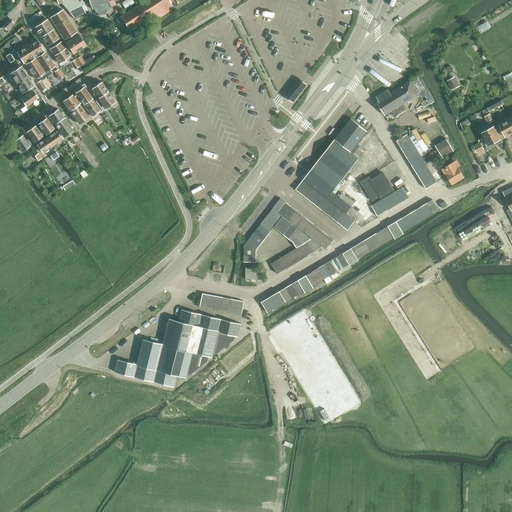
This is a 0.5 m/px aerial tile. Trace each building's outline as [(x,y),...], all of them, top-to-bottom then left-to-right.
[(75,0),(67,0),(65,1),(60,5),(62,4),(74,18),(85,13),(81,6),(75,0)] [(87,0),(92,10),(94,9),(96,14),(106,10),(107,12),(112,9),(111,7),(116,5),(113,0),(112,0),(111,0),(87,0)] [(120,17),(116,20),(119,24),(123,22),(128,30),(130,30),(133,34),(172,10),(169,4),(170,3),(167,0),(145,0),(120,17)] [(126,9),(134,4),(131,0),(128,0),(122,4),(126,9)] [(72,27),(69,22),(63,11),(50,18),(63,41),(76,33),(73,28),(75,28),(74,26),(72,27)] [(7,30),(14,24),(10,20),(3,26),(7,30)] [(40,38),(53,30),(47,20),(34,28),(40,38)] [(486,46),(491,43),(488,37),(491,35),(487,26),(479,30),(486,46)] [(53,30),(40,38),(46,47),(58,39),(53,30)] [(72,54),(77,51),(85,47),(78,36),(65,43),(72,54)] [(27,47),(34,58),(44,52),(37,41),(27,47)] [(53,56),(65,49),(61,42),(49,50),(53,56)] [(24,64),(34,58),(27,47),(17,53),(24,64)] [(65,49),(53,56),(57,63),(69,56),(65,49)] [(36,58),(40,65),(45,73),(54,67),(46,52),(36,58)] [(10,54),(6,57),(10,63),(15,60),(10,54)] [(81,56),(75,59),(80,66),(85,63),(81,56)] [(26,64),(30,72),(34,79),(44,73),(35,59),(26,64)] [(75,59),(70,62),(75,69),(80,66),(75,59)] [(16,84),(28,77),(21,67),(10,74),(16,84)] [(28,77),(16,84),(22,93),(34,86),(28,77)] [(380,95),(376,98),(378,101),(376,102),(385,116),(419,95),(418,93),(425,89),(418,77),(411,81),(390,94),(388,90),(380,95)] [(460,87),(455,78),(447,81),(452,91),(460,87)] [(294,103),(308,84),(301,79),(287,97),(294,103)] [(41,81),(37,83),(42,91),(46,88),(41,81)] [(51,82),(47,84),(52,92),(53,92),(56,90),(53,86),(51,82)] [(92,89),(98,98),(105,108),(114,102),(107,91),(101,83),(92,89)] [(83,87),(75,93),(77,95),(80,99),(82,102),(83,104),(91,98),(83,87)] [(26,106),(38,98),(33,91),(21,100),(26,106)] [(72,94),(63,101),(68,108),(80,99),(77,95),(74,97),(73,95),(72,94)] [(80,99),(68,108),(72,114),(79,124),(88,117),(87,115),(79,104),(82,102),(80,99)] [(92,99),(84,105),(92,115),(100,110),(92,99)] [(502,100),(487,108),(489,112),(504,104),(502,100)] [(54,124),(63,118),(57,110),(48,116),(54,124)] [(491,114),(485,117),(489,124),(495,121),(491,114)] [(46,135),(54,129),(46,118),(38,124),(46,135)] [(63,118),(54,124),(64,138),(73,131),(63,118)] [(511,134),(511,119),(499,126),(506,138),(511,134)] [(335,141),(351,153),(367,133),(351,120),(335,141)] [(34,142),(42,137),(35,126),(27,132),(34,142)] [(489,147),(501,141),(494,127),(482,134),(489,147)] [(47,138),(53,146),(63,139),(57,131),(47,138)] [(439,139),(440,134),(428,131),(426,135),(439,139)] [(21,152),(30,146),(22,135),(14,141),(21,152)] [(400,148),(411,141),(407,135),(400,140),(397,142),(400,148)] [(43,153),(53,146),(47,138),(37,145),(43,153)] [(443,158),(454,152),(447,139),(435,146),(443,158)] [(359,159),(351,153),(335,141),(309,173),(303,181),(346,214),(351,208),(332,193),(343,179),(346,181),(351,175),(348,173),(359,159)] [(404,154),(415,147),(411,141),(400,148),(404,154)] [(481,145),(474,148),(476,153),(483,149),(481,145)] [(404,154),(408,160),(418,153),(415,147),(404,154)] [(435,163),(441,159),(436,151),(430,154),(435,163)] [(411,166),(422,159),(418,153),(408,160),(411,166)] [(415,172),(426,165),(422,159),(411,166),(415,172)] [(452,185),(464,178),(458,168),(460,167),(457,162),(443,170),(446,175),(452,185)] [(419,178),(429,171),(426,165),(415,172),(419,178)] [(422,184),(433,177),(429,171),(419,178),(422,184)] [(76,183),(81,180),(76,173),(71,176),(76,183)] [(394,191),(383,174),(371,181),(369,178),(361,183),(372,202),(380,197),(381,199),(394,191)] [(433,177),(422,184),(426,190),(437,184),(433,177)] [(67,189),(74,185),(72,181),(64,185),(67,189)] [(301,195),(308,185),(303,181),(296,191),(301,195)] [(308,185),(301,195),(306,199),(313,189),(308,185)] [(53,197),(63,190),(61,187),(51,193),(47,195),(49,199),(53,197)] [(397,191),(403,202),(408,199),(402,188),(397,191)] [(511,188),(503,193),(511,209),(507,211),(510,216),(511,221),(511,188)] [(313,189),(306,199),(311,203),(319,193),(313,189)] [(392,194),(398,205),(403,202),(397,191),(392,194)] [(319,193),(311,203),(316,207),(324,198),(319,193)] [(387,197),(393,208),(398,205),(392,194),(387,197)] [(382,200),(388,211),(393,208),(387,197),(382,200)] [(324,198),(316,207),(322,211),(329,202),(324,198)] [(278,214),(278,213),(286,203),(281,199),(273,210),(278,214)] [(376,204),(383,214),(388,211),(382,200),(376,204)] [(426,204),(433,215),(439,211),(432,200),(426,204)] [(329,202),(322,211),(327,215),(334,206),(329,202)] [(284,217),(291,208),(286,203),(278,213),(283,217),(284,217)] [(377,217),(383,214),(376,204),(371,207),(377,217)] [(427,218),(433,215),(426,204),(420,208),(427,218)] [(334,206),(327,215),(332,219),(339,210),(334,206)] [(284,217),(288,220),(289,221),(296,212),(291,208),(284,217)] [(427,218),(420,208),(414,211),(421,222),(427,218)] [(278,214),(273,210),(269,214),(279,222),(283,217),(278,213),(278,214)] [(339,210),(332,219),(337,223),(344,214),(339,210)] [(415,225),(421,222),(414,211),(408,215),(415,225)] [(294,225),(302,216),(296,212),(289,221),(292,224),(294,225)] [(265,220),(275,227),(279,222),(269,214),(268,216),(265,220)] [(342,227),(350,218),(344,214),(337,223),(342,227)] [(402,218),(409,229),(415,225),(408,215),(402,218)] [(294,225),(297,228),(299,230),(307,220),(302,216),(294,225)] [(279,232),(288,220),(284,217),(283,217),(279,222),(275,227),(274,228),(279,232)] [(350,218),(342,227),(347,231),(355,222),(350,218)] [(396,222),(402,233),(409,229),(402,218),(396,222)] [(261,224),(271,232),(274,228),(275,227),(265,220),(261,224)] [(283,236),(292,224),(289,221),(288,220),(279,232),(283,236)] [(305,234),(312,224),(307,220),(299,230),(304,233),(305,234)] [(404,234),(402,233),(396,222),(387,227),(394,238),(395,240),(404,234)] [(258,229),(267,237),(271,232),(261,224),(258,229)] [(288,239),(297,228),(294,225),(292,224),(283,236),(288,239)] [(312,224),(305,234),(310,238),(317,228),(312,224)] [(394,238),(387,227),(381,231),(388,242),(394,238)] [(293,243),(304,233),(299,230),(297,228),(288,239),(293,243)] [(310,238),(312,239),(315,242),(323,232),(317,228),(310,238)] [(254,234),(264,241),(267,237),(258,229),(254,234)] [(375,235),(382,245),(388,242),(381,231),(375,235)] [(323,232),(315,242),(320,246),(328,236),(323,232)] [(312,239),(310,238),(305,234),(304,233),(293,243),(296,249),(307,242),(312,239)] [(250,238),(260,246),(264,241),(254,234),(250,238)] [(369,238),(376,249),(382,245),(375,235),(369,238)] [(328,236),(320,246),(322,248),(326,250),(333,241),(328,236)] [(244,246),(256,251),(260,246),(250,238),(244,246)] [(363,242),(370,252),(376,249),(369,238),(363,242)] [(322,248),(320,246),(315,242),(312,239),(307,242),(307,243),(313,253),(322,248)] [(357,245),(364,256),(370,252),(363,242),(357,245)] [(301,246),(307,257),(313,253),(307,243),(301,246)] [(351,249),(357,260),(364,256),(357,245),(351,249)] [(244,257),(256,257),(256,251),(244,246),(244,257)] [(307,257),(301,246),(295,250),(301,260),(307,257)] [(342,254),(349,265),(350,267),(358,261),(357,260),(351,249),(342,254)] [(289,254),(295,264),(301,260),(295,250),(289,254)] [(283,257),(289,268),(295,264),(289,254),(283,257)] [(336,258),(342,269),(349,265),(342,254),(336,258)] [(277,261),(283,271),(289,268),(283,257),(277,261)] [(330,262),(336,272),(342,269),(336,258),(330,262)] [(277,275),(283,271),(277,261),(271,265),(277,275)] [(324,265),(331,276),(336,272),(330,262),(324,265)] [(318,269),(325,279),(331,276),(324,265),(318,269)] [(256,280),(256,268),(245,268),(245,280),(256,280)] [(312,272),(318,283),(325,279),(318,269),(312,272)] [(306,276),(312,287),(318,283),(312,272),(306,276)] [(306,276),(298,281),(304,292),(305,294),(313,289),(312,287),(306,276)] [(291,285),(298,295),(304,292),(298,281),(291,285)] [(285,288),(292,299),(298,295),(291,285),(285,288)] [(279,292),(286,303),(292,299),(285,288),(279,292)] [(273,296),(280,306),(286,303),(279,292),(273,296)] [(207,308),(209,296),(202,294),(200,306),(207,308)] [(209,296),(207,308),(214,309),(216,297),(209,296)] [(267,299),(274,310),(280,306),(273,296),(267,299)] [(216,297),(214,309),(221,310),(223,298),(216,297)] [(223,298),(221,310),(228,312),(230,300),(223,298)] [(268,314),(274,310),(267,299),(261,303),(268,314)] [(230,300),(228,312),(234,313),(237,301),(230,300)] [(237,301),(234,313),(242,314),(244,302),(237,301)] [(169,319),(163,345),(154,383),(174,388),(177,376),(187,378),(188,374),(191,375),(208,361),(209,357),(212,358),(213,355),(215,355),(235,340),(235,336),(238,337),(241,325),(182,310),(179,322),(169,319)] [(154,383),(163,345),(143,340),(137,365),(118,361),(115,373),(154,383)]
